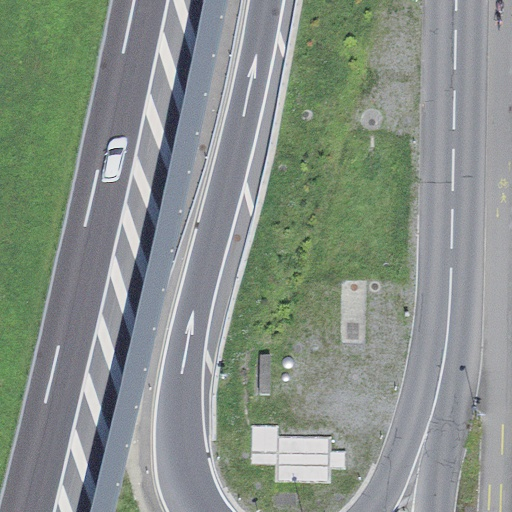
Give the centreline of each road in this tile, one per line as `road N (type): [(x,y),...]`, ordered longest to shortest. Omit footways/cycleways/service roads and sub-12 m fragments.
road 1 (motorway): [(203,511),(182,460),(180,373),(267,0)]
road 2 (motorway): [(20,511),(136,0)]
road 3 (primary): [(432,409),(447,340),(459,0)]
road 4 (motorway): [(28,0),(0,133)]
road 5 (primary): [(432,409),(369,511)]
